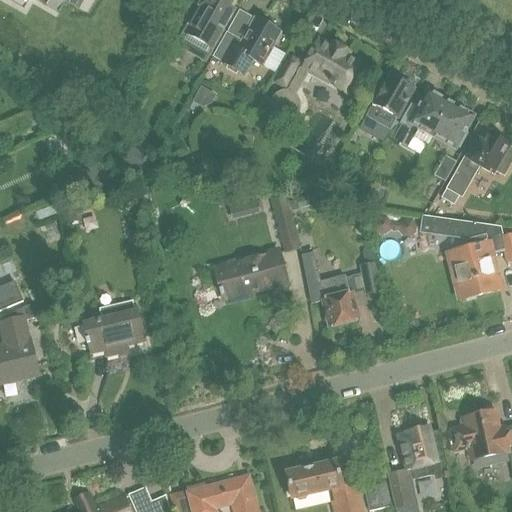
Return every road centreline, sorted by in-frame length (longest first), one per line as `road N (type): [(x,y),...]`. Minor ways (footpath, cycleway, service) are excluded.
road 1 (unclassified): [(0,472),(511,341)]
road 2 (unclassified): [(511,105),(324,0)]
